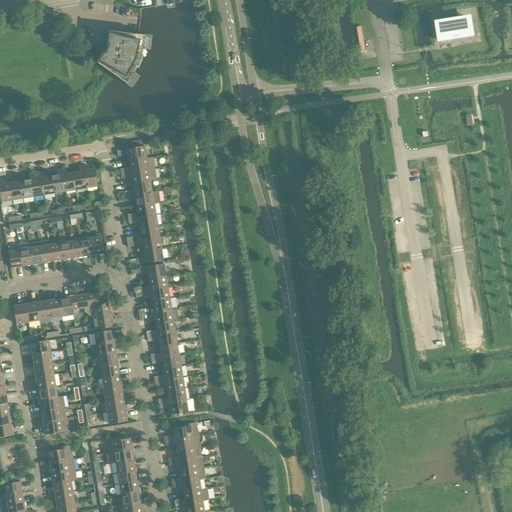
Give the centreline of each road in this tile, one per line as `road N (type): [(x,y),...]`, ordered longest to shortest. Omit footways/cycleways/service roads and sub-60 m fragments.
road 1 (secondary): [(322,511),(231,0)]
road 2 (residential): [(122,290),(106,162),(97,147),(0,164)]
road 3 (residential): [(43,511),(3,290)]
road 4 (residential): [(162,511),(122,290)]
road 5 (residential): [(3,290),(96,274),(122,290)]
